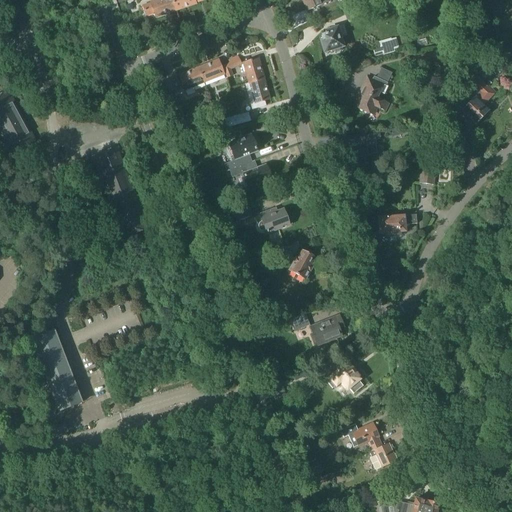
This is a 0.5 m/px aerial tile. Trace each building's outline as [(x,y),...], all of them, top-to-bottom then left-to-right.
[(156,18),(176,11),(171,0),(158,0),(151,3),(151,4),(143,6),(146,16),(154,13),(156,18)] [(171,0),(176,11),(196,5),(195,3),(203,1),(203,0),(171,0)] [(321,0),(301,0),(307,11),(323,4),(321,0)] [(340,15),(343,23),(371,12),(368,5),(340,15)] [(322,40),(320,41),(324,53),(331,51),(335,53),(340,52),(343,47),(337,28),(329,30),(325,31),(326,34),(323,35),(321,36),(322,40)] [(373,50),(374,55),(399,49),(396,37),(378,42),(379,48),(373,50)] [(437,64),(434,53),(407,60),(410,71),(437,64)] [(227,64),(230,70),(241,65),(237,56),(228,60),(229,63),(227,64)] [(248,84),(264,80),(258,59),(242,63),(248,84)] [(198,68),(204,83),(223,75),(218,60),(198,68)] [(233,76),(230,70),(227,64),(221,66),(227,79),(233,76)] [(184,90),(204,83),(198,68),(179,76),(184,90)] [(368,78),(355,106),(366,111),(367,109),(374,112),(377,107),(385,111),(388,104),(377,98),(380,93),(384,95),(388,87),(386,86),(387,83),(376,78),(375,81),(368,78)] [(477,99),(482,105),(493,93),(477,78),(469,86),(475,91),(476,90),(478,91),(473,96),(477,99)] [(252,110),(266,107),(264,101),(269,100),(264,80),(248,84),(244,85),(252,110)] [(0,133),(12,155),(11,156),(12,156),(36,143),(35,143),(8,92),(8,91),(0,95),(0,133)] [(477,99),(473,96),(472,97),(470,96),(459,107),(463,111),(478,125),(484,119),(482,117),(486,112),(481,106),(482,105),(477,99)] [(226,103),(219,101),(217,109),(224,111),(226,103)] [(203,121),(198,109),(192,111),(197,123),(203,121)] [(223,129),(251,122),(248,113),(224,120),(225,121),(221,122),(223,129)] [(191,138),(185,123),(175,127),(181,142),(191,138)] [(229,171),(254,161),(249,163),(246,154),(248,153),(249,155),(257,152),(257,150),(258,149),(254,138),(252,138),(251,136),(243,139),(243,138),(236,141),(237,142),(229,145),(230,148),(227,149),(230,159),(231,159),(232,162),(224,165),(227,172),(226,172),(227,172),(229,171)] [(350,172),(351,172),(351,169),(370,168),(369,154),(377,154),(376,145),(366,146),(366,148),(348,150),(350,172)] [(186,147),(174,151),(178,161),(189,156),(186,147)] [(93,158),(109,200),(123,238),(148,228),(147,227),(117,149),(117,148),(92,157),(92,158),(93,158)] [(229,171),(232,178),(240,175),(241,178),(244,188),(248,186),(249,189),(257,186),(257,188),(264,185),(264,184),(271,181),(271,179),(273,178),(268,166),(266,167),(265,165),(257,168),(258,170),(255,171),(252,163),(254,162),(254,161),(229,171)] [(433,186),(434,172),(421,171),(420,184),(433,186)] [(239,221),(252,216),(247,204),(234,209),(239,221)] [(276,213),(274,209),(260,214),(262,221),(260,224),(260,226),(261,229),(263,231),(266,231),(267,234),(270,233),(273,233),(274,232),(274,231),(282,228),(282,229),(284,229),(286,227),(289,225),(288,224),(289,223),(290,221),(289,219),(288,218),(286,218),(283,211),(276,213)] [(417,224),(416,215),(395,217),(394,216),(387,216),(387,218),(378,219),(379,235),(385,234),(385,237),(400,235),(400,233),(406,232),(405,225),(417,224)] [(263,249),(253,258),(265,271),(275,262),(263,249)] [(310,253),(304,250),(303,252),(301,251),(297,259),(295,258),(288,270),(305,280),(312,268),(311,267),(316,259),(309,256),(310,253)] [(258,323),(264,320),(259,310),(253,313),(258,323)] [(294,332),(309,326),(305,314),(290,320),(294,332)] [(326,343),(342,336),(339,330),(343,328),(339,316),(310,327),(317,346),(318,346),(317,344),(325,341),(326,343)] [(54,331),(39,337),(32,340),(59,411),(80,403),(81,403),(54,331)] [(329,378),(325,381),(325,382),(332,390),(336,386),(341,383),(342,384),(347,390),(349,389),(352,392),(353,394),(360,389),(363,387),(361,385),(358,381),(360,379),(357,376),(346,362),(328,377),(329,378)] [(293,374),(296,380),(306,377),(303,370),(293,374)] [(286,394),(281,383),(271,386),(276,398),(286,394)] [(127,401),(115,404),(110,406),(112,414),(115,414),(115,413),(125,410),(123,405),(127,404),(127,401)] [(67,432),(64,424),(52,429),(55,437),(67,432)] [(355,425),(340,432),(343,439),(348,436),(353,448),(358,446),(358,447),(367,443),(369,448),(379,443),(377,437),(378,437),(372,424),(357,431),(355,425)] [(379,443),(369,448),(371,453),(374,452),(375,455),(370,458),(375,470),(397,460),(394,454),(393,454),(389,444),(382,448),(379,443)] [(317,462),(305,470),(312,479),(323,472),(317,462)] [(306,489),(317,485),(314,480),(304,484),(306,489)] [(399,503),(381,506),(381,511),(436,511),(438,505),(431,503),(415,500),(414,504),(407,502),(407,505),(399,503)]
